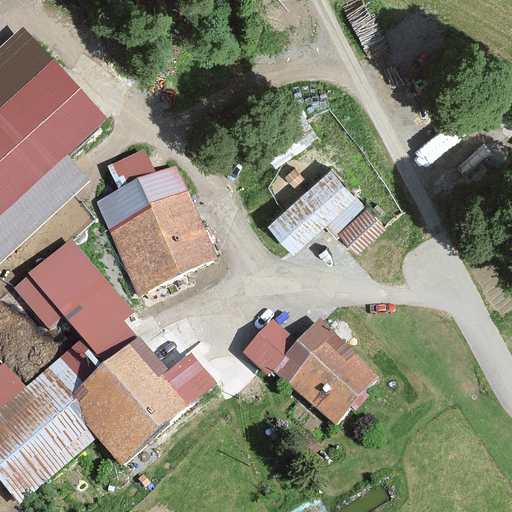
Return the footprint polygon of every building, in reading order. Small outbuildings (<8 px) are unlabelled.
[(0,222),(107,127),(52,67),(0,113),(0,222)] [(252,122),(275,163),(322,137),(300,96),(252,122)] [(294,251),(326,222),(360,257),(389,229),(329,166),(267,222),(294,251)] [(218,262),(177,169),(97,204),(138,297),(218,262)] [(97,443),(121,471),(219,390),(191,357),(167,376),(124,323),(133,317),(72,242),(15,290),(50,331),(63,318),(80,343),(26,389),(6,365),(0,369),(0,488),(19,511),(97,443)] [(330,429),(378,382),(321,323),(297,346),(275,324),(242,357),(272,386),(280,378),(330,429)]
